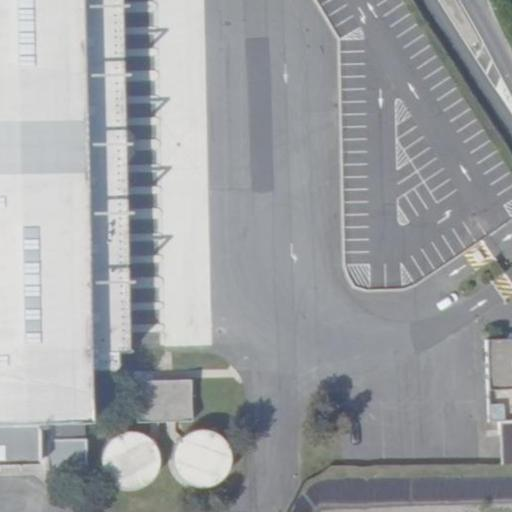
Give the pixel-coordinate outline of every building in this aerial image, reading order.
[(0,0),(0,460),(26,460),(25,420),(35,420),(36,465),(75,465),(73,368),(69,138),(66,0),(0,0)] [(66,0),(69,138),(73,368),(105,367),(104,349),(117,349),(107,0),(66,0)] [(511,387),(511,336),(477,338),(479,389),(511,387)] [(181,417),(181,374),(125,375),(126,418),(181,417)] [(500,417),(500,402),(480,403),(481,418),(500,417)] [(199,426),(188,424),(179,426),(168,432),(161,442),(158,453),(160,466),(167,476),(177,483),(187,485),(199,483),(210,476),(216,467),(219,455),(217,444),(211,434),(199,426)] [(138,434),(126,427),(117,425),(105,427),(95,434),(88,444),(85,457),(87,468),(95,479),(104,485),(115,487),(128,485),(138,478),(145,467),(147,456),(145,444),(138,434)] [(499,502),(498,511),(511,511),(511,475),(453,476),(453,503),(499,502)]
